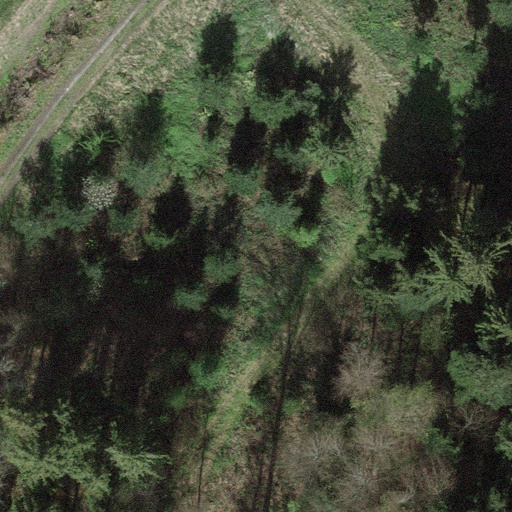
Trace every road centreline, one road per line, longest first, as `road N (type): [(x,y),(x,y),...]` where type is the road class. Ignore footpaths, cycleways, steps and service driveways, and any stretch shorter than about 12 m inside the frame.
road 1 (track): [(307,0),(378,118),(391,170),(388,195),(354,255),(270,347),(221,421),(181,511)]
road 2 (track): [(148,0),(0,183)]
